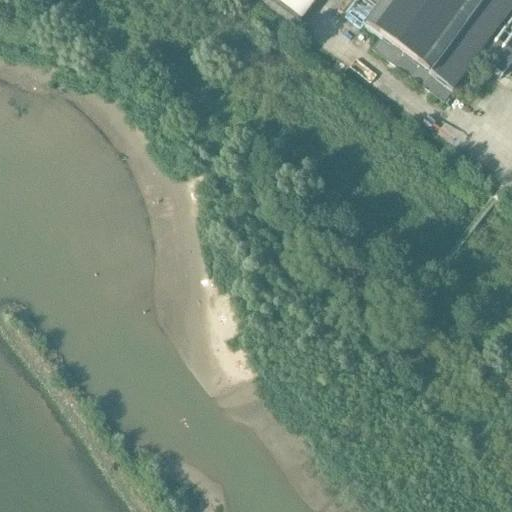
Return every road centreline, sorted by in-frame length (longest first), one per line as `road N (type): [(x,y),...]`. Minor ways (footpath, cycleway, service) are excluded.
road 1 (track): [(62,0),(154,59),(511,329)]
road 2 (residential): [(259,0),(405,106),(477,141)]
